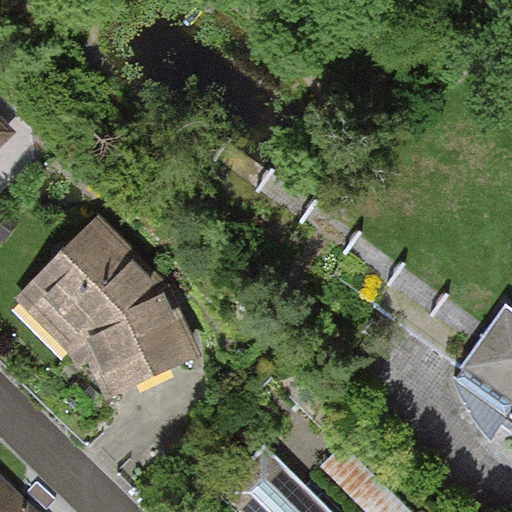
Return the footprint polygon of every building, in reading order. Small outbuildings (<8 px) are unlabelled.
[(0,158),(23,136),(0,112),(0,158)] [(84,206),(28,294),(79,346),(124,401),(211,351),(177,286),(84,206)] [(511,326),(475,378),(511,403),(511,326)] [(248,511),(343,511),(285,453),(237,500),(248,511)] [(33,511),(0,478),(0,511),(33,511)]
